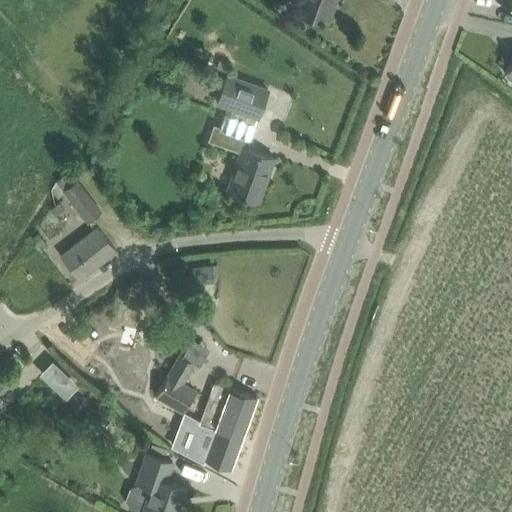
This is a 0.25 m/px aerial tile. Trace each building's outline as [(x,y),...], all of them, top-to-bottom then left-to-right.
[(299,0),(296,9),(319,18),(319,20),(323,21),(330,0),(299,0)] [(227,75),(217,103),(250,115),(247,122),(253,125),(256,117),(258,118),(268,90),(227,75)] [(247,122),(225,114),(219,130),(250,141),(255,125),(253,125),(247,122)] [(228,190),(258,201),(274,157),(243,146),(228,190)] [(101,211),(93,201),(76,179),(63,189),(88,221),(101,211)] [(188,205),(186,213),(194,215),(197,208),(188,205)] [(116,250),(98,226),(61,255),(80,278),(116,250)] [(211,275),(210,262),(185,263),(186,276),(211,275)] [(180,354),(156,395),(184,411),(196,390),(182,383),(194,362),(180,354)] [(0,382),(0,400),(2,398),(0,395),(14,381),(8,375),(0,382)] [(202,416),(199,423),(215,428),(215,427),(242,437),(245,429),(257,397),(231,387),(215,381),(209,397),(214,399),(210,410),(205,408),(202,416)] [(206,439),(181,425),(173,439),(198,453),(206,439)] [(215,428),(204,459),(231,469),(242,437),(215,427),(215,428)] [(147,453),(141,472),(137,483),(151,487),(142,511),(176,511),(185,487),(166,480),(173,462),(147,453)]
